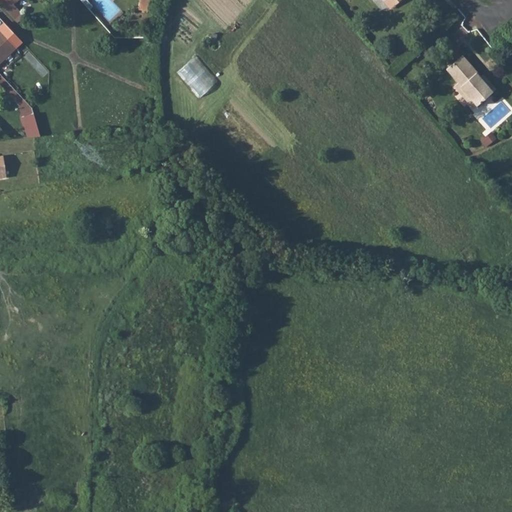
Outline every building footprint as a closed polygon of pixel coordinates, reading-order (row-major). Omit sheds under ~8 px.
[(9,0),(0,0),(0,2),(11,15),(17,10),(13,4),(9,0)] [(0,62),(17,47),(0,28),(0,62)] [(196,55),(179,72),(202,96),(220,79),(196,55)] [(454,82),(453,83),(473,106),(492,89),(485,82),(481,84),(476,78),(477,77),(459,56),(443,69),(454,82)] [(0,80),(16,96),(20,92),(0,72),(0,80)] [(480,75),(477,77),(476,78),(481,84),(485,82),(480,75)] [(473,106),(453,83),(450,87),(469,109),(473,106)] [(23,119),(28,140),(40,139),(34,116),(23,119)]
